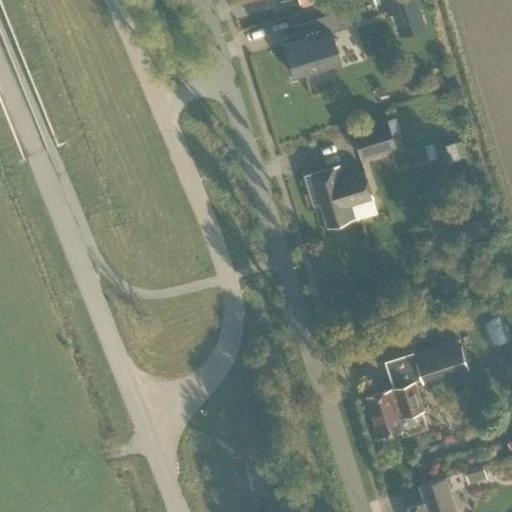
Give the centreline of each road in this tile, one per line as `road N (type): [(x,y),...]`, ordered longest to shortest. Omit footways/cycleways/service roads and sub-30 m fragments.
road 1 (unclassified): [(360,511),(226,81)]
road 2 (unclassified): [(143,421),(0,64)]
road 3 (unclassified): [(143,421),(210,375),(232,326),(226,277),(158,101)]
